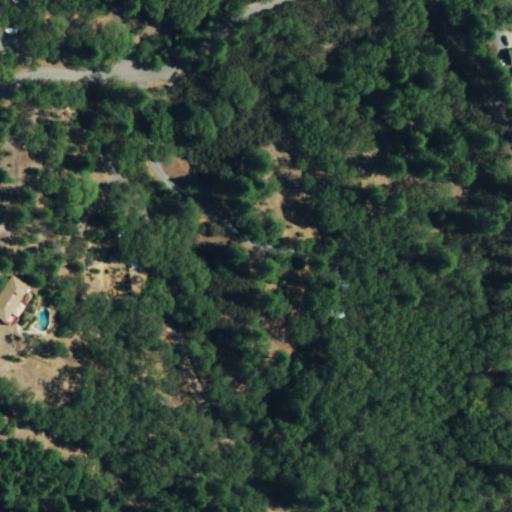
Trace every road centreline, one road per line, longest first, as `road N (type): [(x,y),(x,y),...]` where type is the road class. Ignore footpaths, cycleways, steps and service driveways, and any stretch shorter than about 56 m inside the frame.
road 1 (residential): [(0,94),(28,76),(155,75),(273,0)]
road 2 (residential): [(511,140),(435,0)]
